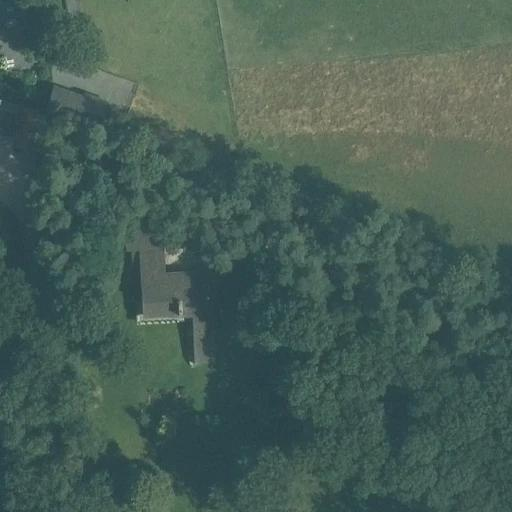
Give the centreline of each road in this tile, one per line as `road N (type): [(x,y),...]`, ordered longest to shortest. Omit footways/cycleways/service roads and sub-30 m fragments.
road 1 (unknown): [(511,425),(477,373),(355,286),(306,262),(266,255),(174,258)]
road 2 (unknown): [(21,511),(32,254)]
